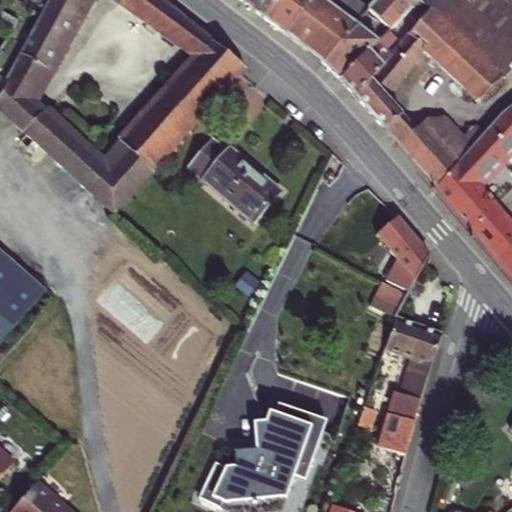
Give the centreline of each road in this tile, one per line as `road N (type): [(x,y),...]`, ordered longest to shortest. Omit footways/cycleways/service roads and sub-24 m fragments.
road 1 (tertiary): [(496,297),(317,96),(198,0)]
road 2 (residential): [(412,511),(463,331),(496,297)]
